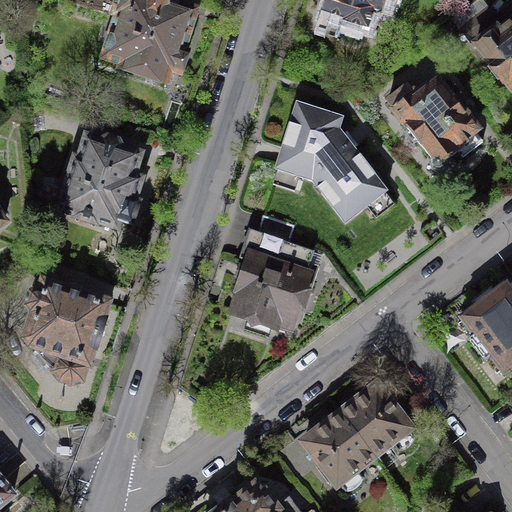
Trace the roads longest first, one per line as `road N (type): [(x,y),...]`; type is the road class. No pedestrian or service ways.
road 1 (residential): [(264,0),(106,491)]
road 2 (residential): [(387,319),(164,488),(106,491)]
road 3 (residential): [(511,480),(387,319)]
road 4 (residential): [(511,222),(387,319)]
road 5 (residential): [(106,491),(47,458),(0,396)]
